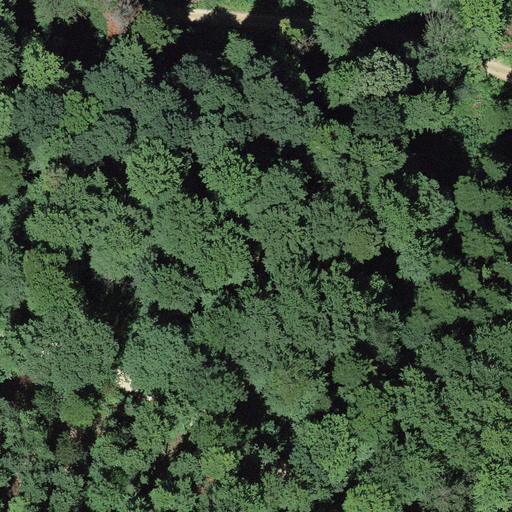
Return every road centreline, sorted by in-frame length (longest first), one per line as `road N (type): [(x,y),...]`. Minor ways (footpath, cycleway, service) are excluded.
road 1 (track): [(118,0),(428,44),(511,73)]
road 2 (track): [(338,511),(67,348),(0,336)]
